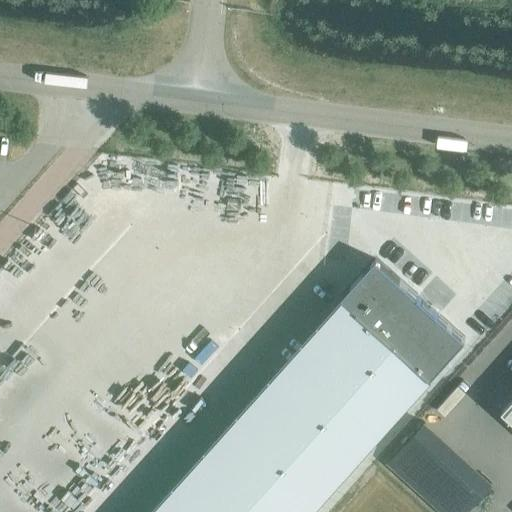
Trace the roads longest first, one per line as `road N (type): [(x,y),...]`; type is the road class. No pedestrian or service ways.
road 1 (unclassified): [(511,141),(0,76)]
road 2 (unknown): [(511,498),(492,470),(479,399),(481,376),(511,336)]
